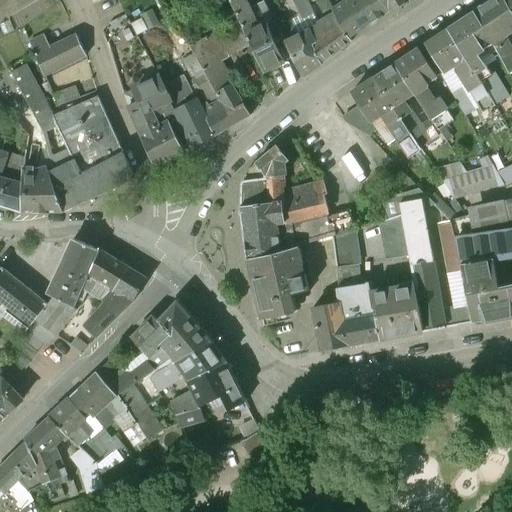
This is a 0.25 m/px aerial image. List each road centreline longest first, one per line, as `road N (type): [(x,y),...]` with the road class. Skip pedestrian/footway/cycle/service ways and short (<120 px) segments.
road 1 (residential): [(182,267),(243,332),(273,390),(511,351)]
road 2 (residential): [(177,260),(280,113),(447,0)]
road 3 (residential): [(177,260),(72,0)]
road 4 (residential): [(182,267),(0,445)]
road 5 (residential): [(177,260),(116,233),(0,216)]
